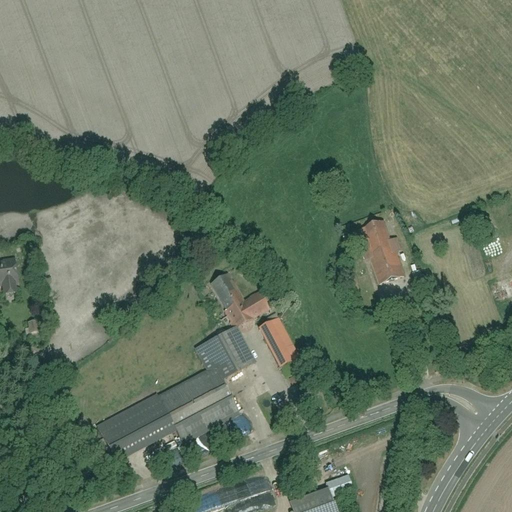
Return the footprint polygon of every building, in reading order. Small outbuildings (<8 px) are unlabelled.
[(349,251),(364,246),(379,287),(410,277),(391,222),(345,238),(349,251)] [(21,267),(0,268),(0,284),(6,284),(7,299),(20,298),(19,283),(23,283),(21,267)] [(210,286),(233,329),(269,311),(260,294),(249,300),(235,273),(210,286)] [(282,321),(262,332),(284,369),(304,358),(282,321)] [(239,330),(197,350),(209,374),(160,398),(184,447),(242,420),(222,379),(255,363),(239,330)]
